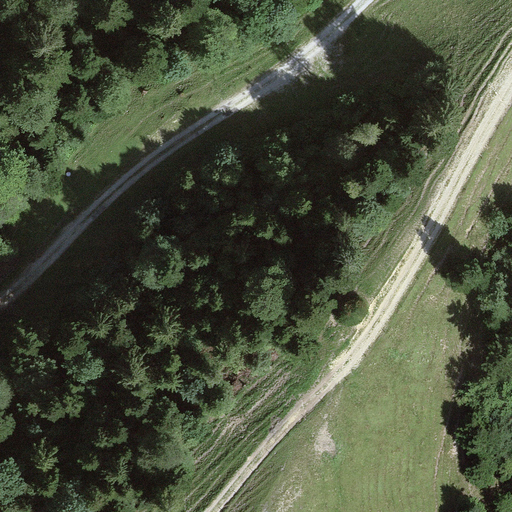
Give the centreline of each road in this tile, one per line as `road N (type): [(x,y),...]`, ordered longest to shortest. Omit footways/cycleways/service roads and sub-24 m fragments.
road 1 (track): [(210,511),(275,431),(370,339),(511,82)]
road 2 (track): [(0,294),(110,196),(365,0)]
